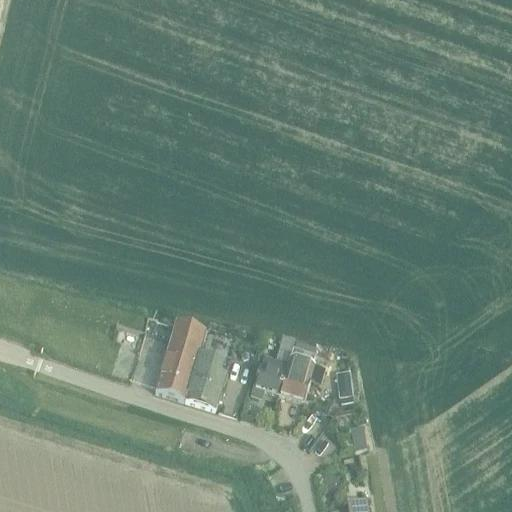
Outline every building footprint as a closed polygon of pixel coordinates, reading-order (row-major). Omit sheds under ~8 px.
[(154,313),(153,334),(166,335),(167,313),(154,313)] [(154,397),(185,406),(206,338),(175,328),(154,397)] [(206,338),(185,406),(215,415),(236,347),(206,338)] [(258,370),(252,390),(278,398),(284,377),(292,352),(294,342),(282,338),(274,364),(262,360),(259,370),(258,370)] [(296,345),(293,352),(314,358),(316,351),(296,345)] [(247,363),(257,366),(262,351),(251,348),(247,363)] [(284,377),(278,398),(303,405),(309,384),(318,386),(322,371),(313,368),(311,367),(314,358),(293,352),(292,352),(284,377)] [(350,390),(338,392),(340,406),(352,404),(350,390)] [(325,428),(342,446),(360,429),(343,412),(325,428)] [(364,489),(352,492),(355,503),(366,501),(364,489)] [(348,511),(368,511),(367,502),(347,505),(348,511)]
